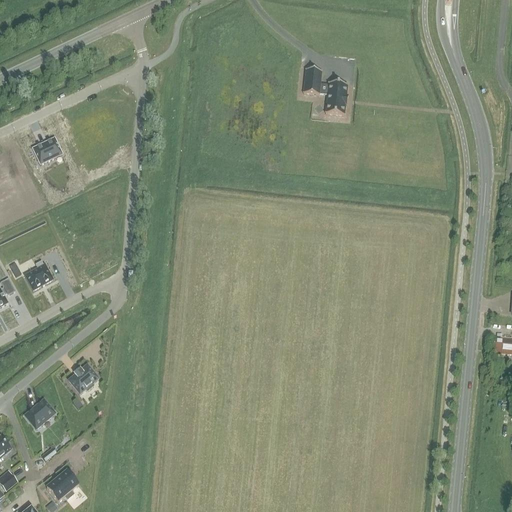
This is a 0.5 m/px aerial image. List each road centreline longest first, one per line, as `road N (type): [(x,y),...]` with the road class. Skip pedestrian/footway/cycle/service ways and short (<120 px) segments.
road 1 (secondary): [(456,511),(487,174),(459,69)]
road 2 (residential): [(143,67),(124,273)]
road 3 (residential): [(124,273),(112,311),(0,403)]
road 4 (residential): [(143,67),(0,135)]
road 5 (tertiary): [(140,12),(0,80)]
road 6 (residential): [(0,341),(124,273)]
